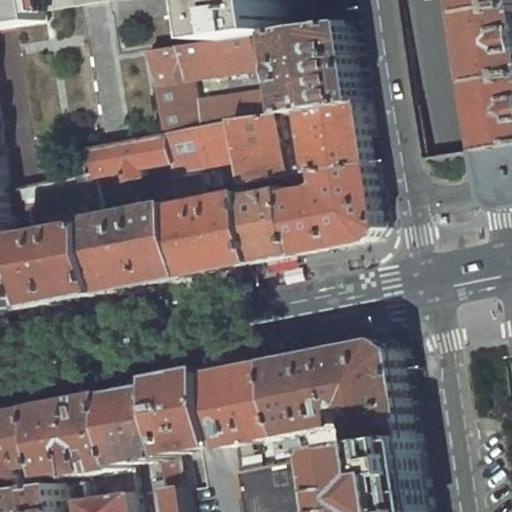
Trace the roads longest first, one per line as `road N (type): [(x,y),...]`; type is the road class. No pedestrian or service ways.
road 1 (secondary): [(459,274),(0,364)]
road 2 (primary): [(415,0),(459,274)]
road 3 (primary): [(459,274),(497,511)]
